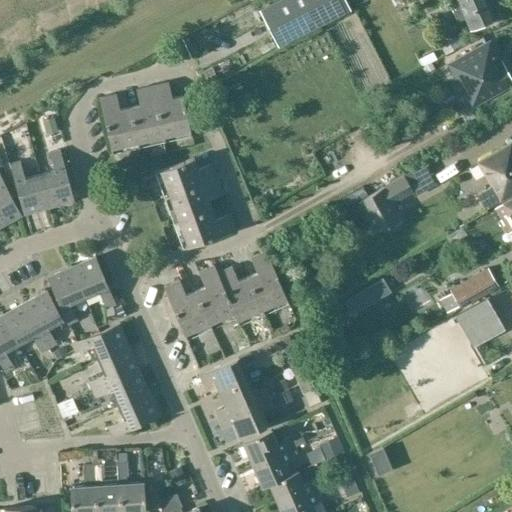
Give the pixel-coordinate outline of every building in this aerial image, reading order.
[(278,47),(350,10),(344,0),(279,0),(259,10),(278,47)] [(456,0),(457,3),(451,6),(458,22),(464,19),(469,31),(495,19),(486,0),(456,0)] [(511,84),(489,42),(446,65),(470,108),(511,84)] [(168,83),(159,85),(152,87),(163,137),(190,131),(182,96),(171,98),(168,83)] [(163,137),(152,87),(136,90),(139,105),(129,108),(137,143),(163,137)] [(111,149),(137,143),(129,108),(119,110),(116,95),(99,98),(111,149)] [(485,210),(511,194),(511,147),(510,144),(477,163),(490,185),(476,194),(485,210)] [(40,175),(49,207),(73,200),(59,150),(50,152),(55,170),(40,175)] [(159,171),(169,197),(218,179),(212,163),(197,169),(193,159),(159,171)] [(19,161),(11,164),(25,214),(49,207),(40,175),(24,179),(19,161)] [(375,192),(375,191),(357,201),(361,208),(359,210),(365,221),(367,220),(375,234),(402,219),(394,204),(413,193),(414,196),(435,185),(423,164),(404,176),(375,192)] [(0,225),(21,214),(0,176),(0,225)] [(223,194),(218,179),(169,197),(178,222),(212,209),(209,200),(223,194)] [(511,198),(502,204),(496,208),(510,233),(511,231),(511,198)] [(216,219),(212,209),(178,222),(188,247),(236,229),(230,214),(216,219)] [(258,272),(248,276),(262,309),(286,299),(266,251),(252,257),(258,272)] [(95,256),(73,266),(86,297),(100,291),(108,308),(116,304),(95,256)] [(86,297),(73,266),(50,276),(71,323),(78,320),(70,304),(86,297)] [(204,287),(195,290),(210,324),(234,313),(217,272),(214,266),(198,272),(204,287)] [(232,266),(217,272),(234,313),(235,313),(237,320),(262,309),(248,276),(239,280),(232,266)] [(449,291),(450,293),(439,300),(447,313),(453,309),(455,312),(498,286),(487,268),(449,291)] [(185,335),(210,324),(195,290),(185,295),(179,281),(164,287),(185,335)] [(48,289),(26,301),(51,347),(59,343),(50,327),(64,319),(48,289)] [(51,347),(26,301),(5,313),(21,343),(35,335),(44,351),(51,347)] [(21,343),(5,313),(0,315),(0,359),(6,371),(16,366),(7,350),(21,343)] [(92,344),(98,359),(129,346),(120,323),(73,343),(76,351),(92,344)] [(292,334),(279,340),(284,350),(297,344),(292,334)] [(139,368),(129,346),(98,359),(105,374),(89,381),(92,389),(139,368)] [(249,363),(245,354),(238,357),(201,373),(206,383),(215,379),(221,392),(248,381),(241,366),(249,363)] [(46,394),(70,383),(61,364),(38,375),(46,394)] [(149,391),(139,368),(92,389),(95,396),(111,389),(118,404),(149,391)] [(299,385),(312,379),(308,369),(295,375),(299,385)] [(312,379),(299,385),(303,394),(316,388),(312,379)] [(217,409),(221,418),(268,398),(264,388),(253,392),(248,381),(221,392),(226,405),(217,409)] [(158,413),(149,391),(118,404),(124,419),(108,426),(111,434),(112,433),(158,413)] [(272,408),(268,398),(221,418),(225,427),(234,423),(240,436),(266,425),(261,412),(272,408)] [(252,464),(295,446),(305,442),(300,432),(276,442),(270,430),(242,442),(252,464)] [(269,482),(289,473),(284,462),(299,456),(295,446),(252,464),(262,487),(270,484),(269,482)] [(378,474),(391,469),(382,447),(369,453),(378,474)] [(118,453),(119,462),(117,462),(118,484),(119,511),(143,511),(142,482),(126,483),(126,476),(128,476),(127,453),(118,453)] [(95,511),(93,463),(84,464),(85,478),(87,478),(87,486),(70,487),(71,511),(95,511)] [(103,463),(93,463),(95,511),(119,511),(118,484),(102,485),(102,477),(104,477),(103,463)] [(230,481),(242,479),(239,463),(227,465),(230,481)] [(297,470),(289,473),(269,482),(270,484),(279,506),(322,487),(317,477),(324,474),(321,467),(314,470),(317,477),(302,483),(297,470)] [(477,483),(467,487),(474,504),(484,499),(477,483)] [(326,497),(322,487),(279,506),(281,511),(315,511),(312,503),(326,497)] [(177,493),(167,497),(173,511),(200,511),(198,506),(184,511),(182,511),(180,506),(182,505),(177,493)] [(173,511),(167,497),(158,501),(162,511),(165,511),(166,511),(165,511),(173,511)]
